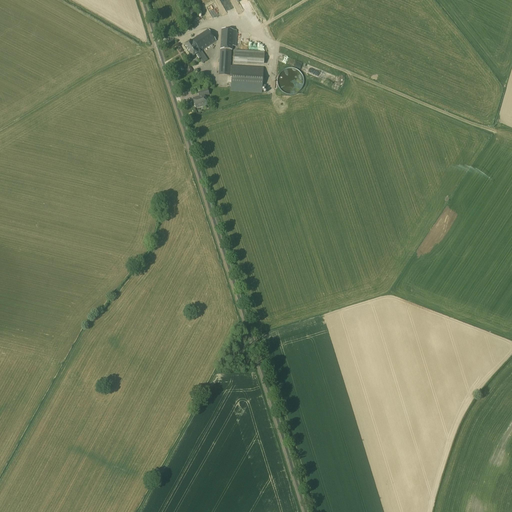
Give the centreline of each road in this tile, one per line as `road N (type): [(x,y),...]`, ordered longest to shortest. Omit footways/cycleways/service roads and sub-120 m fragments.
road 1 (unclassified): [(305,511),(142,0)]
road 2 (track): [(157,45),(0,129)]
